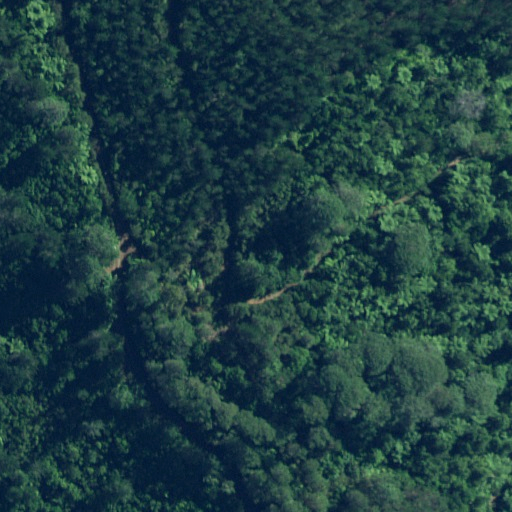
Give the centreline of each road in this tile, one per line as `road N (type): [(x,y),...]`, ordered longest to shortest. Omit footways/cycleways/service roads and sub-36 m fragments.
road 1 (track): [(168,0),(199,120),(232,199),(224,298),(237,311),(299,284),(353,234),(428,195),(468,163),(511,150)]
road 2 (track): [(58,0),(76,48),(135,348),(163,396),(200,428),(257,511)]
